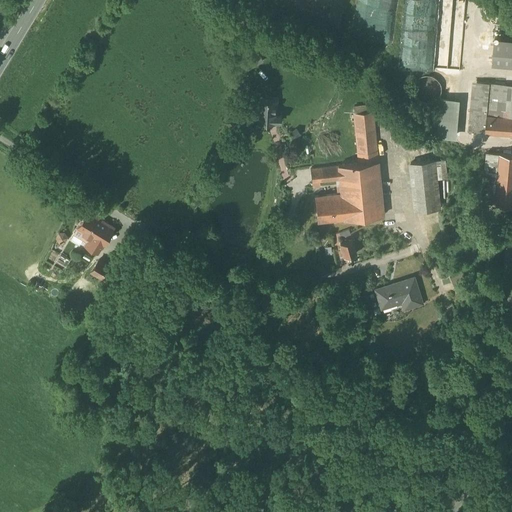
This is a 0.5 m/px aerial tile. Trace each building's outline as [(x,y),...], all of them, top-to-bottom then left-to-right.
[(461,70),(464,0),(454,0),(454,1),(446,0),(442,70),(461,70)] [(511,41),(495,40),(493,64),(511,65),(511,41)] [(257,50),(238,60),(242,67),(254,60),(256,64),(263,60),(257,50)] [(433,76),(431,76),(429,75),(427,75),(425,76),(423,76),(420,77),(419,78),(417,80),(416,81),(415,83),(414,85),(414,87),(413,88),(413,90),(413,92),(414,94),(414,95),(415,96),(416,98),(418,100),(419,102),(421,103),(423,104),(426,104),(429,104),(432,104),(434,103),(436,102),(438,101),(439,99),(440,97),(441,95),(442,93),(442,91),(442,89),(442,87),(442,86),(441,85),(441,83),(440,82),(439,80),(437,79),(436,78),(435,77),(433,76)] [(491,83),(474,82),(469,132),(486,133),(491,83)] [(511,84),(491,83),(486,133),(511,135),(511,84)] [(276,101),(257,100),(256,121),(275,122),(280,122),(280,114),(275,114),(276,101)] [(372,111),(354,113),(359,163),(356,163),(311,168),(313,182),(340,179),(341,186),(344,220),(383,216),(372,111)] [(11,148),(11,158),(16,166),(30,176),(73,199),(88,194),(101,176),(92,157),(55,137),(29,127),(21,134),(15,142),(11,148)] [(297,129),(290,134),(294,139),(300,134),(297,129)] [(355,151),(310,155),(311,168),(356,163),(355,151)] [(499,153),(487,152),(482,204),(494,205),(499,153)] [(511,154),(499,153),(494,205),(511,206),(511,154)] [(435,161),(411,163),(416,213),(440,210),(435,161)] [(338,193),(315,196),(318,223),(344,220),(341,186),(337,187),(338,193)] [(113,229),(88,213),(74,234),(84,240),(86,235),(91,238),(86,246),(98,253),(113,229)] [(393,234),(390,233),(387,234),(386,237),(388,240),(391,241),(394,240),(394,237),(393,234)] [(352,241),(340,244),(345,259),(356,255),(352,241)] [(147,268),(131,258),(126,266),(131,269),(129,272),(140,279),(147,268)] [(98,261),(87,279),(106,290),(117,272),(98,261)] [(469,292),(462,275),(450,280),(458,297),(469,292)] [(414,280),(376,292),(382,310),(403,304),(405,311),(422,306),(414,280)]
